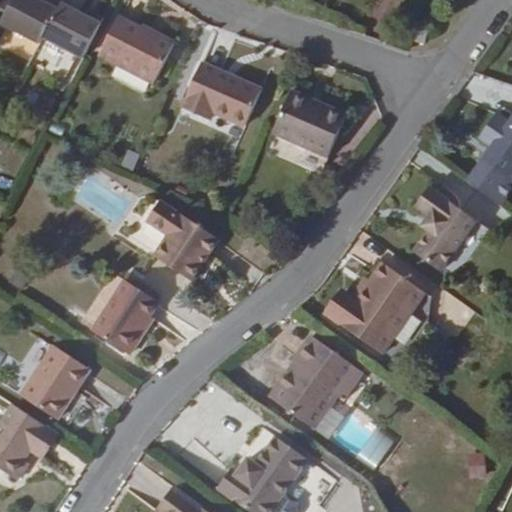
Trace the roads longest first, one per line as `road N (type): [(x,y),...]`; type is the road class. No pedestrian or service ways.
road 1 (residential): [(437,84),(304,273),(155,391),(79,511)]
road 2 (residential): [(224,14),(437,84)]
